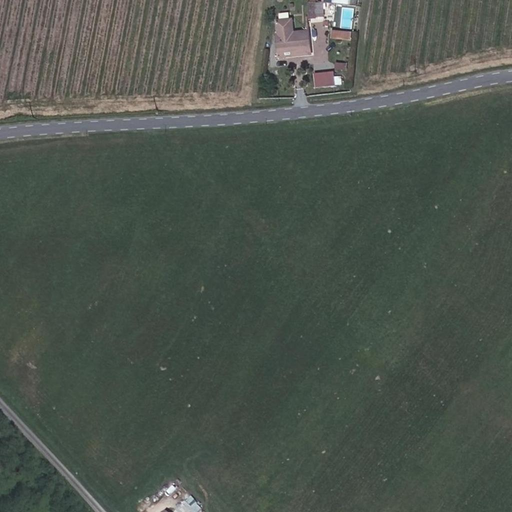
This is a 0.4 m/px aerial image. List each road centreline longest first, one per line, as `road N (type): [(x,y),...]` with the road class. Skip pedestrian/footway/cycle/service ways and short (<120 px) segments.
road 1 (tertiary): [(0,135),(368,105),(511,77)]
road 2 (unclassified): [(0,403),(101,511)]
